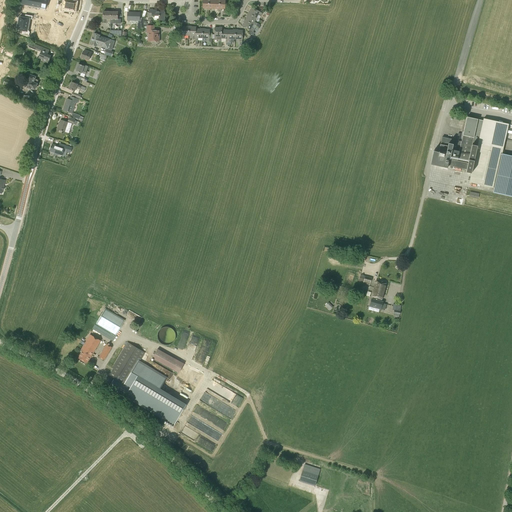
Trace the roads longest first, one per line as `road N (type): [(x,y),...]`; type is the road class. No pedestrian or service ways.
road 1 (tertiary): [(15,231),(37,141),(90,0)]
road 2 (tertiary): [(191,479),(128,419),(0,343)]
